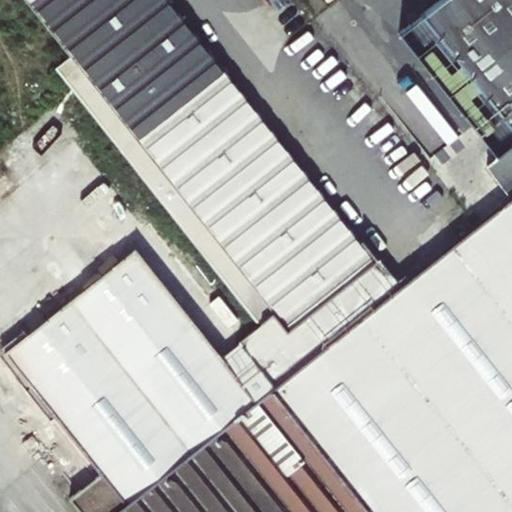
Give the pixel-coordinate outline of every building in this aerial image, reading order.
[(401,286),(166,0),(20,0),(53,39),(37,52),(259,324),(239,341),(240,342),(239,343),(274,387),(276,385),(401,286)] [(511,0),(434,0),(396,30),(495,156),(485,164),(511,198),(511,196),(511,0)] [(511,511),(511,196),(511,198),(480,223),(401,286),(276,385),(274,387),(272,388),(371,511),(511,511)] [(115,511),(117,511),(248,407),(127,255),(0,354),(0,364),(92,479),(64,502),(71,511),(115,511)] [(371,511),(272,388),(271,388),(248,407),(117,511),(115,511),(371,511)]
